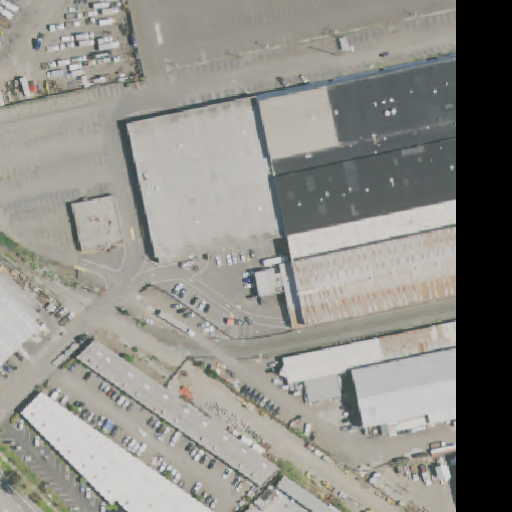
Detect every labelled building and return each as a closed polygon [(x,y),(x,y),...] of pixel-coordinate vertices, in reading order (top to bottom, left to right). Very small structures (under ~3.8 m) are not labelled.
[(511,188),(287,237),(258,100),(501,47),(502,52),(511,50),(511,188)] [(126,124),(170,114),(256,94),(258,100),(287,237),(204,254),(158,264),(126,124)] [(511,188),(511,215),(293,263),(287,237),(511,188)] [(74,208),(116,199),(125,242),(83,251),(74,208)] [(293,263),(511,215),(511,283),(287,332),(285,323),(281,306),(288,305),(286,292),(259,298),(254,275),(271,271),(272,277),(283,275),(281,266),(293,263)] [(0,285),(42,327),(0,369),(0,285)] [(284,360),(511,311),(511,336),(352,372),(339,375),(305,382),(290,385),(284,360)] [(511,336),(511,407),(389,434),(387,426),(365,431),(352,372),(511,336)] [(281,469),(264,486),(79,359),(97,342),(281,469)] [(339,375),(344,397),(305,405),(304,398),(308,397),(305,382),(339,375)] [(23,413),(43,394),(212,511),(130,511),(119,500),(114,505),(23,413)] [(466,511),(455,459),(511,446),(511,511),(466,511)] [(286,477),(336,511),(313,511),(279,488),(286,477)]
